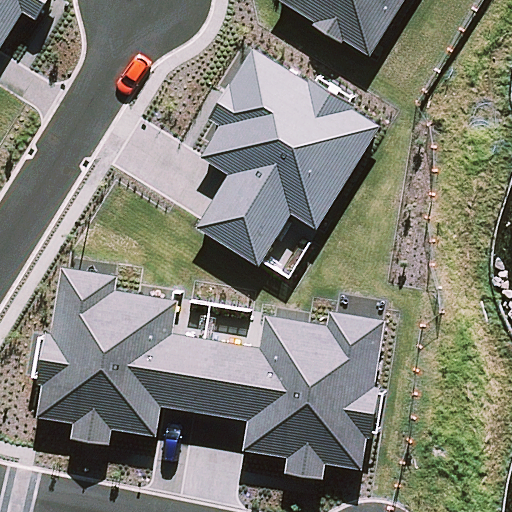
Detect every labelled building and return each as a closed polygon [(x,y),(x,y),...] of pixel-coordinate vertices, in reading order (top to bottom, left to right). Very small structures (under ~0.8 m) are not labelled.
[(0,0),(0,55),(25,15),(38,23),(52,0),(0,0)] [(278,0),(316,23),(313,27),(341,45),(344,40),(371,57),(406,0),(278,0)] [(197,229),(260,268),(292,216),(317,232),(381,129),(353,112),(355,108),(313,82),(310,86),(253,51),(230,88),(229,88),(208,121),(220,129),(201,159),(229,176),(197,229)] [(162,409),(193,414),(205,342),(174,337),(179,304),(116,294),(118,280),(63,271),(52,336),(47,335),(39,386),(44,387),(38,420),(75,426),(72,441),(111,447),(113,432),(157,439),(162,409)] [(205,342),(193,414),(250,423),(245,453),(289,461),(286,476),(325,482),(327,467),(363,473),(368,441),(373,442),(382,390),(377,390),(387,324),(331,315),(329,329),(266,319),(261,351),(205,342)]
